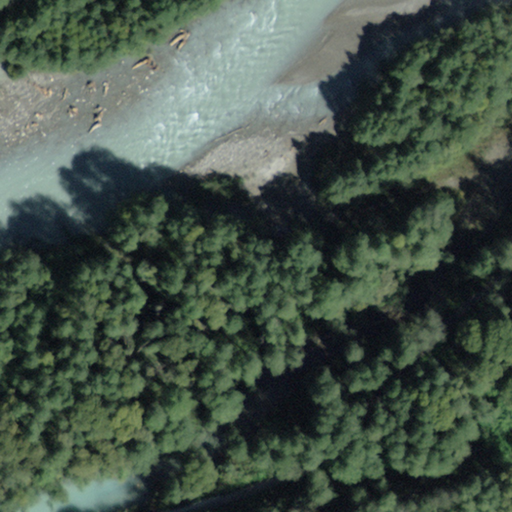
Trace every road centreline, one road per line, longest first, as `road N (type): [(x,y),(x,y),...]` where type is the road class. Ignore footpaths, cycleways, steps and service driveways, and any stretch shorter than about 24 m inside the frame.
road 1 (track): [(511,277),(325,460),(257,494),(186,511)]
road 2 (track): [(325,460),(375,468),(511,452)]
